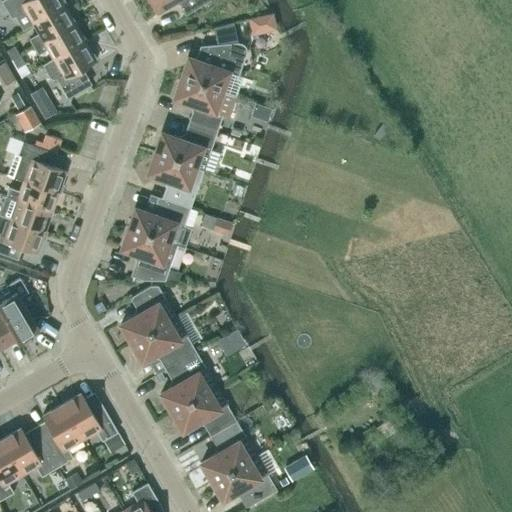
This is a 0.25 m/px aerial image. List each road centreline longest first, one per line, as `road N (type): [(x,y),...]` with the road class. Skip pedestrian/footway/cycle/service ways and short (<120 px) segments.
road 1 (residential): [(92,352),(70,305),(70,285),(142,66),(110,0)]
road 2 (residential): [(186,511),(92,352)]
